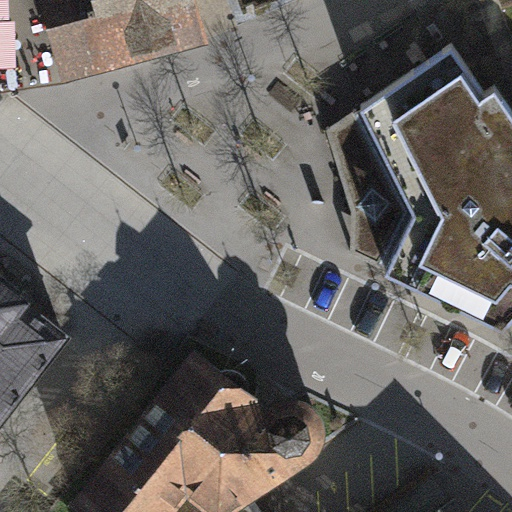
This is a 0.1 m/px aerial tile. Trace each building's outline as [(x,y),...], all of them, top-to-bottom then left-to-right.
[(46,0),(64,64),(102,54),(87,0),(46,0)] [(87,0),(102,54),(197,29),(189,0),(87,0)] [(484,90),(451,42),(361,104),(414,210),(386,268),(503,325),(511,314),(511,109),(495,84),(484,90)] [(407,209),(356,107),(326,128),(351,209),(350,251),(379,266),(407,209)] [(0,413),(63,334),(22,302),(24,297),(0,278),(0,413)] [(220,371),(196,351),(76,499),(82,505),(81,511),(258,511),(246,494),(310,450),(318,439),(319,424),(317,416),(308,406),(299,401),(288,401),(278,403),(270,409),(249,393),(249,389),(248,382),(244,375),(236,370),(228,369),(220,371)]
